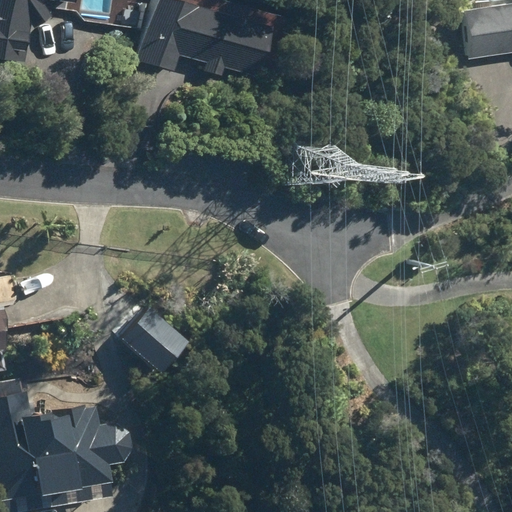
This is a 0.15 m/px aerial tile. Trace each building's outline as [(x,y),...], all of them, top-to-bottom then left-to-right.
[(61,0),(63,0),(62,0),(0,0),(0,58),(17,60),(22,22),(26,27),(45,12),(35,0),(61,0)] [(264,24),(176,0),(145,0),(129,59),(168,70),(173,55),(250,75),(264,24)] [(511,13),(506,15),(504,1),(456,9),(464,59),(511,51),(511,13)] [(375,10),(370,26),(383,29),(387,13),(375,10)] [(311,145),(199,130),(193,174),(305,189),(311,145)] [(0,497),(100,480),(98,464),(114,461),(123,447),(121,431),(107,422),(77,428),(73,404),(23,414),(20,390),(0,393),(0,497)]
